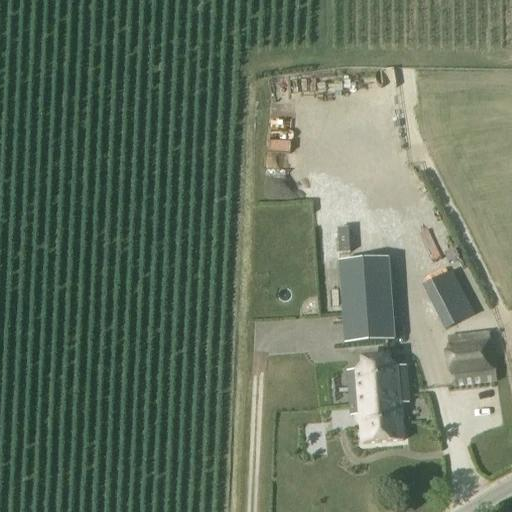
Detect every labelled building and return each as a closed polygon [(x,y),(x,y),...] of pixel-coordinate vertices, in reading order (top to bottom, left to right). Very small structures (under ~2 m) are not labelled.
[(350,254),(350,228),(338,229),(339,254),(350,254)] [(389,261),(339,265),(345,345),(395,341),(389,261)] [(433,283),(422,289),(446,333),(475,318),(452,273),(447,276),(433,283)] [(489,334),(449,339),(456,387),(498,383),(489,334)] [(401,405),(408,405),(406,368),(347,372),(350,417),(360,417),(362,445),(403,442),(401,405)]
